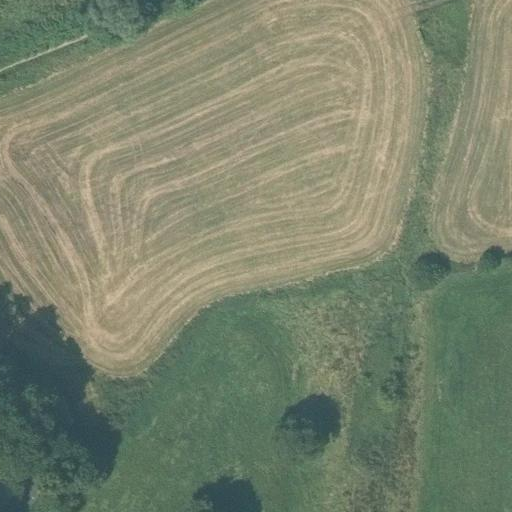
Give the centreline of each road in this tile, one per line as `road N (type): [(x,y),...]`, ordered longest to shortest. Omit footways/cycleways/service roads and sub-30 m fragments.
road 1 (unknown): [(185,0),(0,74)]
road 2 (residential): [(10,511),(27,460),(0,375)]
